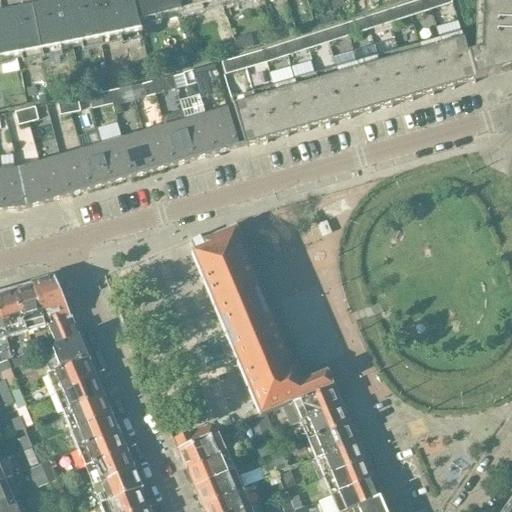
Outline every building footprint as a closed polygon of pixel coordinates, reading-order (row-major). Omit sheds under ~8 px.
[(0,62),(41,54),(30,0),(27,0),(0,5),(0,62)] [(101,43),(92,0),(30,0),(41,54),(101,43)] [(140,26),(133,0),(92,0),(101,43),(142,35),(140,26)] [(133,0),(140,26),(221,4),(219,0),(133,0)] [(427,0),(422,0),(417,2),(421,14),(431,11),(427,0)] [(438,0),(427,0),(431,11),(441,8),(438,0)] [(511,0),(480,0),(478,62),(474,62),(473,62),(478,81),(511,70),(511,0)] [(417,2),(406,5),(410,17),(421,14),(417,2)] [(410,17),(406,5),(396,9),(400,21),(401,20),(410,17)] [(400,21),(396,9),(386,12),(390,24),(391,24),(400,21)] [(386,12),(375,15),(379,27),(390,24),(386,12)] [(375,15),(365,19),(369,31),(379,27),(375,15)] [(365,19),(355,22),(359,34),(369,31),(365,19)] [(401,20),(400,21),(391,24),(393,30),(403,27),(401,20)] [(355,22),(345,25),(348,37),(359,34),(355,22)] [(345,25),(334,28),(338,41),(348,37),(345,25)] [(275,39),(291,34),(288,26),(273,31),(275,39)] [(334,28),(324,32),(328,44),(338,41),(334,28)] [(324,32),(314,35),(318,47),(328,44),(324,32)] [(460,34),(439,40),(453,88),(468,84),(469,86),(474,85),(473,82),(474,82),(460,34)] [(251,35),(240,38),(243,50),(254,47),(251,35)] [(314,35),(303,38),(307,50),(318,47),(314,35)] [(303,38),(293,42),(297,54),(307,50),(303,38)] [(439,40),(418,46),(432,94),(447,90),(448,92),(453,91),(453,88),(439,40)] [(293,42),(283,45),(287,57),(297,54),(293,42)] [(231,44),(219,47),(222,57),(234,53),(231,44)] [(283,45),(273,48),(277,60),(287,57),(283,45)] [(418,46),(397,52),(411,100),(427,96),(427,98),(433,97),(432,94),(418,46)] [(273,48),(262,51),(266,64),(277,60),(273,48)] [(262,51),(252,54),(255,67),(266,64),(262,51)] [(397,52),(377,58),(390,106),(406,102),(407,104),(412,103),(411,100),(397,52)] [(252,54),(241,58),(245,70),(255,67),(252,54)] [(241,58),(231,61),(235,73),(245,70),(241,58)] [(377,58),(356,64),(370,112),(385,108),(386,110),(391,109),(390,106),(377,58)] [(221,64),(224,76),(235,73),(231,61),(221,64)] [(356,64),(335,70),(349,118),(364,114),(365,116),(370,114),(370,112),(356,64)] [(202,69),(192,72),(195,84),(205,81),(202,69)] [(335,70),(314,76),(328,124),(344,120),(344,122),(350,120),(349,118),(335,70)] [(192,72),(182,75),(185,87),(195,84),(192,72)] [(74,90),(93,85),(91,76),(72,81),(74,90)] [(314,76),(294,82),(307,130),(323,125),(324,128),(329,126),(328,124),(314,76)] [(161,80),(151,83),(154,95),(164,93),(161,80)] [(294,82),(273,88),(286,136),(302,131),(303,134),(308,132),(307,130),(294,82)] [(154,95),(151,83),(141,86),(130,88),(133,100),(144,98),(154,95)] [(28,98),(36,97),(35,88),(26,90),(28,98)] [(133,100),(130,88),(119,90),(109,93),(112,105),(122,103),(133,100)] [(273,88),(252,94),(266,142),(281,137),(282,140),(287,138),(286,136),(273,88)] [(109,93),(99,95),(101,107),(112,105),(109,93)] [(266,144),(266,142),(252,94),(230,100),(244,148),(261,143),(261,146),(266,144)] [(77,99),(67,102),(69,114),(79,112),(77,99)] [(67,102),(56,104),(59,116),(69,114),(67,102)] [(34,108),(24,111),(27,123),(37,121),(34,108)] [(226,110),(206,116),(217,155),(238,149),(226,110)] [(24,111),(14,114),(17,126),(27,123),(24,111)] [(206,116),(185,122),(196,161),(217,155),(206,116)] [(185,122),(163,128),(175,167),(196,161),(185,122)] [(163,128),(142,134),(154,173),(175,167),(163,128)] [(142,134),(121,140),(133,179),(154,173),(142,134)] [(121,140),(100,146),(111,185),(133,179),(121,140)] [(100,146),(79,153),(90,192),(111,185),(100,146)] [(79,153),(57,159),(68,198),(90,192),(79,153)] [(57,159),(38,164),(47,204),(68,198),(57,159)] [(38,164),(17,170),(25,210),(47,204),(38,164)] [(17,170),(0,172),(0,194),(4,213),(25,210),(17,170)] [(331,235),(326,222),(316,226),(321,239),(331,235)] [(293,366),(239,239),(241,238),(236,225),(229,228),(229,229),(209,237),(208,234),(190,242),(194,252),(190,254),(259,418),(263,417),(266,416),(281,409),(292,405),(332,388),(326,373),(303,383),(296,365),(293,366)] [(69,319),(55,284),(47,281),(31,285),(31,286),(44,329),(47,329),(69,319)] [(44,329),(31,286),(12,292),(24,335),(44,329)] [(12,292),(0,295),(0,321),(6,340),(24,335),(12,292)] [(77,337),(69,319),(47,329),(54,347),(77,337)] [(86,359),(77,337),(54,347),(53,348),(51,352),(52,355),(49,356),(46,364),(50,374),(86,359)] [(26,343),(31,354),(33,360),(44,355),(40,345),(46,343),(46,341),(38,344),(36,338),(26,343)] [(34,362),(33,360),(31,354),(25,357),(25,356),(11,362),(14,370),(34,362)] [(86,359),(50,374),(45,377),(53,396),(94,378),(86,359)] [(14,370),(11,362),(10,361),(7,362),(7,361),(0,363),(0,374),(1,376),(11,372),(14,370)] [(18,388),(11,372),(1,376),(4,382),(8,392),(18,388)] [(102,397),(94,378),(53,396),(61,414),(102,397)] [(0,383),(0,395),(1,397),(9,394),(8,392),(4,382),(0,383)] [(25,407),(18,388),(8,392),(9,394),(13,404),(16,411),(24,408),(25,407)] [(339,406),(332,388),(292,405),(281,409),(289,428),(300,423),(339,406)] [(13,404),(9,394),(1,397),(5,408),(13,404)] [(109,415),(102,397),(61,414),(68,433),(109,415)] [(347,425),(339,406),(300,423),(307,442),(347,425)] [(32,426),(24,408),(16,411),(19,418),(24,429),(32,426)] [(117,434),(109,415),(68,433),(76,451),(117,434)] [(273,435),(266,416),(263,417),(259,418),(254,420),(262,440),(273,435)] [(24,429),(19,418),(10,422),(15,433),(24,429)] [(231,427),(228,419),(213,424),(216,432),(231,427)] [(262,440),(254,420),(242,425),(250,445),(262,440)] [(225,455),(216,435),(212,425),(191,433),(172,441),(185,471),(186,471),(227,455),(225,455)] [(355,443),(347,425),(307,442),(315,460),(355,443)] [(125,453),(117,434),(76,451),(84,470),(125,453)] [(31,448),(27,437),(18,440),(22,452),(31,448)] [(363,462),(355,443),(315,460),(323,479),(363,462)] [(264,445),(256,448),(260,459),(269,456),(264,445)] [(38,465),(31,450),(23,453),(30,469),(38,465)] [(133,471),(125,453),(84,470),(91,489),(133,471)] [(281,453),(270,457),(278,476),(288,472),(281,453)] [(235,473),(227,455),(186,471),(193,490),(235,473)] [(270,458),(258,463),(265,481),(277,476),(270,458)] [(57,482),(50,462),(40,465),(42,470),(47,482),(48,485),(49,485),(57,482)] [(370,480),(363,462),(323,479),(330,497),(370,480)] [(40,468),(28,473),(35,489),(47,485),(40,468)] [(140,490),(133,471),(91,489),(99,508),(140,490)] [(243,491),(235,473),(193,490),(201,508),(243,491)] [(296,489),(290,473),(281,476),(287,492),(296,489)] [(278,477),(268,481),(271,488),(280,484),(278,477)] [(378,499),(370,480),(330,497),(336,511),(346,511),(356,508),(378,499)] [(58,481),(57,482),(49,485),(56,502),(64,499),(58,481)] [(4,482),(0,483),(0,505),(12,501),(4,482)] [(139,511),(147,509),(140,490),(99,508),(98,508),(99,511),(139,511)] [(243,511),(250,509),(243,491),(201,508),(202,511),(243,511)] [(293,511),(294,511),(289,500),(286,494),(276,498),(282,511),(293,511)] [(297,497),(289,500),(294,511),(302,508),(297,497)] [(383,511),(378,499),(356,508),(357,511),(383,511)] [(511,511),(511,500),(503,511),(511,511)] [(16,511),(12,501),(0,505),(0,511),(16,511)]
